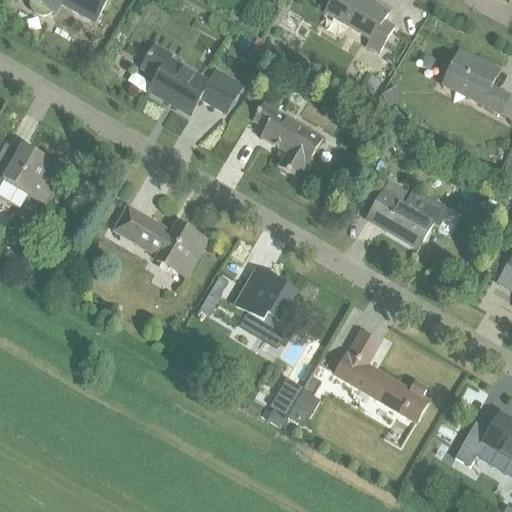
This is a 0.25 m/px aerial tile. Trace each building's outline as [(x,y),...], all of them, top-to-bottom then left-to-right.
[(28,0),(31,2),(30,5),(30,8),(30,11),(31,14),(33,17),(36,18),(39,20),(42,20),(45,20),(48,18),(51,16),(53,14),(56,16),(61,7),(95,26),(109,0),(28,0)] [(377,56),(393,29),(383,23),(388,15),(375,8),(374,9),(358,0),(333,0),(325,15),(359,35),(361,34),(372,40),(366,50),(377,56)] [(264,58),(271,47),(258,39),(251,50),(264,58)] [(140,71),(156,80),(148,94),(189,118),(199,102),(225,118),(242,89),(215,73),(208,85),(168,62),(170,58),(153,48),(140,71)] [(460,53),(446,81),(470,93),(467,100),(500,117),(509,101),(510,98),(491,88),(499,73),(460,53)] [(368,76),(362,87),(374,94),(381,84),(368,76)] [(396,90),(383,97),(389,109),(402,102),(396,90)] [(307,167),(322,142),(276,114),(279,108),(265,100),(252,123),(264,130),(260,139),(285,154),(276,168),(297,181),(306,166),(307,167)] [(6,146),(0,156),(0,198),(20,211),(28,198),(40,205),(61,170),(25,149),(22,156),(6,146)] [(415,192),(406,209),(400,205),(402,201),(385,190),(372,212),(389,222),(383,232),(417,252),(433,225),(440,229),(449,213),(415,192)] [(185,280),(206,244),(178,227),(173,236),(128,209),(114,234),(158,260),(157,263),(185,280)] [(496,277),(505,261),(494,255),(486,271),(496,277)] [(511,258),(497,286),(511,294),(511,258)] [(298,298),(255,272),(234,308),(262,325),(267,317),(281,325),(298,298)] [(220,280),(214,290),(220,294),(226,284),(220,280)] [(415,425),(428,404),(421,400),(426,392),(414,385),(410,393),(366,368),(379,346),(360,335),(348,356),(347,355),(334,377),(415,425)] [(321,385),(310,379),(303,392),(302,393),(312,399),(321,385)] [(269,420),(267,424),(280,431),(282,427),(286,421),(302,393),(303,392),(286,382),(270,409),(274,411),(269,420)] [(460,451),(454,462),(470,471),(476,461),(478,462),(486,449),(511,463),(511,424),(499,417),(489,434),(475,426),(460,451)]
